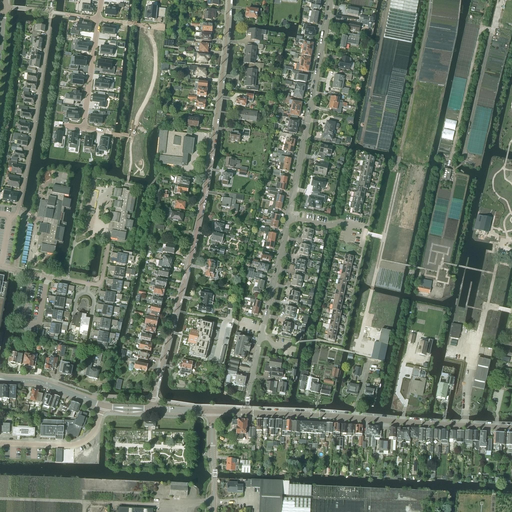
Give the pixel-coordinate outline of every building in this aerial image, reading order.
[(79,5),(78,12),(93,14),(93,8),(92,7),(92,5),(90,5),(91,1),(81,0),(80,0),(80,3),(80,5),(79,5)] [(320,6),(320,3),(304,0),(303,3),(306,3),(311,4),(310,8),(319,10),(319,9),(321,9),(321,7),(320,6)] [(390,0),(384,38),(411,43),(417,15),(416,14),(418,0),(390,0)] [(106,8),(105,15),(108,15),(108,16),(112,17),(112,16),(115,17),(117,7),(110,6),(109,9),(106,8)] [(145,13),(144,18),(147,19),(147,20),(155,20),(156,16),(158,17),(164,18),(165,9),(158,9),(158,10),(157,9),(157,8),(149,7),(148,12),(148,13),(145,13)] [(346,11),(346,13),(347,13),(346,14),(355,16),(358,17),(358,13),(362,13),(362,11),(348,8),(347,11),(346,11)] [(211,21),(211,19),(215,19),(216,10),(218,11),(218,10),(205,9),(205,10),(207,10),(207,13),(205,12),(204,20),(211,21)] [(247,14),(245,13),(245,18),(257,19),(258,13),(261,13),(261,10),(251,9),(251,10),(247,10),(247,14)] [(317,19),(310,17),(304,16),(302,16),(302,18),(310,20),(309,23),(309,24),(316,25),(316,24),(317,19)] [(358,32),(359,27),(363,28),(363,25),(367,26),(368,23),(357,20),(357,24),(350,22),(349,24),(348,25),(348,26),(349,27),(348,30),(358,32)] [(71,28),(71,34),(78,35),(79,31),(90,33),(92,24),(87,24),(87,23),(83,22),(82,23),(78,23),(77,29),(71,28)] [(192,23),(191,25),(195,25),(194,26),(200,27),(200,31),(203,32),(212,33),(212,28),(212,25),(211,25),(200,24),(192,23)] [(32,32),(32,35),(40,36),(41,32),(44,33),(45,27),(35,25),(35,26),(34,26),(33,27),(33,32),(32,32)] [(104,25),(102,34),(110,35),(110,38),(116,39),(116,35),(115,35),(116,27),(104,25)] [(304,25),(303,30),(305,30),(306,31),(305,35),(309,36),(309,37),(309,39),(309,41),(311,41),(311,39),(313,39),(313,38),(313,37),(314,37),(315,32),(313,32),(314,30),(309,29),(310,26),(304,25)] [(261,41),(261,35),(264,35),(264,36),(266,36),(266,31),(264,31),(262,31),(247,29),(246,35),(251,36),(252,35),(253,35),(252,40),(261,41)] [(195,40),(200,41),(210,42),(210,39),(211,38),(211,36),(211,35),(202,34),(199,33),(199,37),(195,37),(195,40)] [(358,46),(359,36),(347,34),(347,37),(342,36),(340,49),(343,49),(343,50),(344,50),(344,49),(345,50),(346,43),(357,45),(357,46),(358,46)] [(33,38),(32,44),(42,46),(43,40),(40,39),(40,36),(32,35),(32,38),(33,38)] [(304,46),(303,49),(312,51),(313,47),(312,47),(313,44),(304,43),(304,41),(299,40),(299,44),(302,44),(302,45),(304,46)] [(76,41),(75,51),(88,52),(89,45),(86,45),(83,45),(81,44),(82,41),(76,41)] [(30,49),(29,53),(38,54),(38,51),(41,51),(42,46),(32,44),(32,49),(30,49)] [(100,47),(100,50),(101,50),(100,54),(113,56),(114,49),(115,49),(116,45),(109,44),(108,48),(102,47),(101,47),(100,47)] [(199,52),(205,53),(208,53),(208,48),(210,49),(210,45),(208,45),(209,45),(200,44),(199,48),(196,48),(196,51),(199,51),(199,52)] [(245,47),(244,55),(255,56),(256,49),(262,50),(263,45),(253,44),(253,47),(245,47)] [(311,55),(312,51),(303,49),(302,56),(310,57),(311,55)] [(31,55),(30,61),(40,63),(40,57),(38,57),(38,54),(29,53),(29,55),(31,55)] [(244,55),(244,63),(254,64),(254,68),(260,68),(263,69),(264,64),(254,63),(255,61),(256,61),(257,61),(258,60),(258,59),(258,58),(258,57),(257,57),(257,56),(255,56),(244,55)] [(70,66),(70,69),(78,71),(78,66),(86,67),(86,62),(87,62),(87,59),(84,58),(79,57),(79,58),(75,57),(74,66),(70,66)] [(338,66),(339,67),(339,68),(349,70),(351,62),(350,62),(351,60),(349,59),(342,57),(341,60),(340,60),(340,64),(339,65),(338,66)] [(301,58),(300,65),(309,66),(310,62),(309,62),(310,60),(301,58)] [(97,62),(96,66),(98,67),(97,69),(102,69),(103,69),(103,70),(104,70),(103,73),(102,72),(102,73),(114,75),(115,68),(112,67),(112,62),(99,60),(98,62),(97,62)] [(29,67),(27,66),(27,70),(34,71),(34,68),(39,69),(40,63),(30,61),(29,67)] [(190,66),(189,71),(193,71),(193,76),(205,77),(206,76),(207,74),(206,74),(206,73),(205,73),(206,70),(198,69),(198,67),(194,67),(190,66)] [(246,70),(245,78),(256,79),(256,72),(260,73),(260,68),(254,68),(253,70),(246,70)] [(28,74),(27,81),(37,83),(38,75),(32,74),(32,71),(26,70),(25,73),(28,74)] [(71,74),(70,84),(83,86),(84,79),(79,78),(79,75),(78,75),(78,72),(73,71),(73,74),(71,74)] [(293,71),(293,74),(295,74),(293,81),(296,81),(305,83),(306,76),(302,75),(302,73),(293,71)] [(335,76),(333,82),(343,84),(344,80),(351,81),(352,75),(346,74),(345,78),(340,77),(340,76),(338,75),(337,76),(335,76)] [(96,81),(95,88),(99,89),(99,90),(103,90),(103,89),(108,90),(109,83),(112,84),(112,80),(104,78),(104,82),(100,81),(96,81)] [(245,78),(244,86),(246,87),(252,87),(251,90),(258,91),(258,87),(255,86),(256,79),(245,78)] [(190,80),(190,83),(198,83),(197,88),(207,89),(207,88),(207,87),(208,85),(207,85),(207,82),(190,80)] [(23,92),(24,92),(29,93),(29,89),(35,90),(37,83),(27,81),(26,88),(23,88),(23,92)] [(332,88),(335,89),(335,90),(338,91),(338,89),(343,90),(342,94),(348,95),(349,89),(342,88),(343,84),(333,82),(332,88)] [(295,87),(294,91),(304,93),(305,90),(304,89),(305,86),(293,83),(292,87),(295,87)] [(207,93),(206,93),(207,90),(193,88),(193,91),(197,92),(197,96),(206,97),(206,96),(207,96),(207,95),(207,94),(207,93)] [(303,96),(304,93),(294,91),(294,95),(291,94),(290,97),(302,99),(303,96)] [(29,96),(30,93),(29,93),(24,92),(23,96),(25,96),(24,103),(33,104),(34,97),(29,96)] [(65,99),(64,104),(73,105),(74,101),(81,102),(82,95),(78,95),(79,93),(74,92),(74,94),(69,94),(69,100),(65,99)] [(92,98),(92,99),(93,100),(93,102),(100,103),(99,107),(106,108),(107,99),(105,99),(106,93),(99,92),(98,95),(94,95),(93,97),(92,98)] [(235,102),(235,104),(236,105),(245,107),(246,101),(253,102),(254,95),(247,94),(246,98),(243,98),(243,99),(237,98),(236,101),(235,102)] [(331,97),(330,103),(338,104),(342,105),(345,106),(346,104),(342,103),(343,102),(339,101),(339,98),(340,95),(334,94),(333,97),(331,97)] [(286,104),(289,104),(292,105),(291,109),(301,110),(301,107),(301,103),(293,102),(293,99),(289,98),(286,97),(285,103),(286,103),(286,104)] [(190,100),(190,102),(192,102),(192,103),(196,103),(195,107),(204,109),(205,108),(206,106),(205,105),(205,102),(196,101),(190,100)] [(330,103),(329,109),(332,109),(332,112),(340,114),(342,107),(345,108),(345,106),(342,105),(338,104),(330,103)] [(32,112),(27,111),(28,107),(19,106),(18,110),(21,110),(20,117),(31,119),(32,112)] [(68,112),(67,119),(72,119),(72,121),(77,121),(77,120),(78,120),(79,113),(75,113),(75,109),(68,108),(68,112)] [(300,113),(301,110),(291,109),(290,112),(288,112),(287,115),(299,117),(299,114),(300,113)] [(243,110),(243,112),(235,111),(234,117),(238,117),(238,120),(240,120),(241,120),(245,120),(246,118),(249,119),(249,121),(256,121),(256,120),(257,112),(243,110)] [(91,115),(90,123),(94,123),(94,124),(97,125),(97,124),(102,125),(103,117),(105,117),(106,113),(100,112),(99,116),(91,115)] [(184,127),(190,127),(190,126),(197,127),(198,123),(199,123),(199,121),(198,121),(198,120),(198,118),(194,117),(194,119),(188,118),(188,119),(185,119),(184,127)] [(289,122),(288,126),(298,128),(299,121),(286,119),(286,122),(289,122)] [(18,124),(19,124),(18,131),(29,133),(30,125),(25,125),(26,121),(19,120),(18,124)] [(325,132),(325,133),(333,134),(334,131),(335,131),(335,130),(338,130),(338,127),(335,127),(336,124),(327,122),(326,126),(325,129),(324,129),(324,131),(325,132)] [(284,132),(296,134),(298,128),(288,126),(287,130),(284,129),(284,132)] [(241,138),(242,136),(248,137),(249,131),(243,130),(243,134),(234,132),(234,133),(230,133),(229,139),(234,140),(234,141),(239,142),(240,137),(241,138)] [(158,153),(157,153),(157,154),(162,154),(162,156),(160,156),(159,164),(182,166),(182,164),(187,165),(187,160),(186,160),(187,157),(185,156),(186,154),(192,155),(191,155),(193,140),(194,140),(194,139),(192,139),(192,134),(174,132),(174,135),(172,134),(172,132),(161,131),(160,131),(158,153)] [(54,136),(53,139),(55,140),(54,144),(59,144),(59,148),(64,149),(65,139),(62,139),(63,133),(56,132),(55,136),(54,136)] [(333,142),(335,142),(335,144),(339,145),(340,140),(336,140),(333,139),(333,138),(333,134),(325,133),(324,133),(323,136),(324,136),(323,139),(333,141),(333,142)] [(13,141),(18,141),(17,145),(27,147),(28,139),(21,138),(22,135),(15,134),(13,141)] [(69,144),(68,149),(75,150),(74,153),(78,154),(80,142),(77,141),(78,140),(78,138),(78,135),(70,134),(68,144),(69,144)] [(86,137),(84,149),(91,150),(90,151),(95,152),(96,146),(92,145),(93,137),(89,136),(89,137),(86,137)] [(96,149),(96,153),(99,154),(99,151),(107,152),(107,150),(108,150),(109,144),(108,144),(109,139),(101,138),(99,149),(96,149)] [(286,139),(285,145),(294,147),(295,141),(292,140),(291,139),(291,140),(286,139)] [(280,152),(280,154),(290,156),(290,153),(292,153),(293,152),(293,151),(293,150),(293,148),(294,147),(285,145),(283,152),(280,152)] [(318,157),(321,157),(320,160),(324,161),(325,156),(330,157),(332,147),(321,145),(320,150),(321,152),(321,153),(319,153),(318,157)] [(14,158),(24,160),(25,153),(16,151),(16,148),(12,147),(12,150),(13,151),(15,152),(14,158)] [(235,165),(236,160),(236,159),(227,158),(225,166),(233,168),(234,165),(235,165)] [(11,173),(21,174),(23,167),(16,166),(17,162),(9,161),(8,167),(12,168),(11,173)] [(326,176),(328,165),(320,163),(320,166),(316,165),(314,173),(326,176)] [(280,164),(279,170),(289,172),(288,172),(290,166),(283,164),(280,164)] [(442,179),(449,180),(451,171),(444,169),(442,179)] [(221,178),(220,179),(221,180),(221,181),(222,181),(221,185),(227,186),(228,182),(229,178),(232,178),(232,175),(222,174),(222,177),(221,178)] [(8,186),(19,188),(20,180),(14,179),(15,176),(8,175),(7,178),(9,178),(8,186)] [(190,180),(189,180),(190,176),(182,176),(181,178),(179,178),(177,184),(188,186),(189,184),(190,183),(190,181),(190,180)] [(407,176),(404,188),(415,191),(415,187),(413,186),(414,178),(407,176)] [(320,188),(323,189),(325,181),(313,178),(312,186),(314,187),(314,188),(313,188),(312,192),(319,193),(320,188)] [(270,188),(269,191),(282,194),(282,191),(285,191),(286,185),(280,183),(277,183),(276,189),(270,188)] [(45,225),(40,224),(38,233),(38,234),(41,234),(40,236),(43,237),(42,239),(41,239),(40,242),(38,242),(37,246),(41,246),(40,252),(54,255),(57,242),(62,243),(62,242),(61,242),(64,228),(64,229),(64,228),(57,227),(58,221),(59,221),(61,213),(63,214),(63,213),(64,208),(69,209),(69,208),(70,200),(68,200),(63,199),(64,195),(68,196),(70,189),(69,189),(66,188),(53,186),(53,185),(52,191),(47,190),(47,193),(47,194),(46,197),(45,197),(44,201),(40,201),(38,217),(37,217),(45,219),(44,222),(45,223),(45,225)] [(188,190),(188,189),(188,188),(176,186),(174,194),(184,196),(184,194),(187,194),(188,192),(188,191),(188,190)] [(3,201),(16,203),(17,194),(10,193),(11,190),(5,189),(3,201)] [(110,213),(108,222),(112,223),(112,225),(110,224),(110,228),(108,228),(108,232),(111,232),(110,239),(111,238),(124,241),(125,241),(126,231),(124,231),(125,228),(132,229),(133,222),(133,221),(129,221),(130,216),(127,215),(128,212),(133,213),(132,213),(135,196),(136,196),(130,195),(130,192),(126,191),(126,190),(122,189),(122,190),(114,189),(113,197),(118,198),(117,201),(114,201),(115,201),(113,208),(116,209),(115,213),(110,212),(110,213)] [(274,196),(273,202),(282,204),(284,197),(281,197),(282,194),(269,191),(269,195),(274,196)] [(222,198),(221,207),(221,206),(225,207),(225,208),(227,208),(227,207),(230,208),(229,211),(237,213),(239,205),(235,205),(235,200),(242,201),(243,196),(230,194),(232,194),(231,197),(229,197),(229,199),(222,198)] [(322,203),(325,204),(327,196),(319,194),(318,198),(309,196),(308,203),(309,204),(308,208),(314,209),(315,205),(321,206),(322,203)] [(402,196),(400,208),(408,209),(409,201),(412,202),(413,198),(402,196)] [(175,204),(176,204),(175,208),(184,209),(185,208),(185,206),(185,202),(179,202),(179,201),(176,201),(175,204)] [(268,207),(268,211),(277,213),(278,210),(281,210),(282,204),(273,202),(272,206),(271,206),(270,206),(270,207),(268,207)] [(353,209),(352,214),(359,216),(359,217),(362,218),(362,216),(362,215),(362,214),(360,214),(361,210),(350,208),(353,209)] [(183,215),(172,213),(172,211),(164,210),(163,214),(171,216),(171,220),(182,222),(183,215)] [(273,215),(271,221),(279,223),(280,216),(277,216),(277,213),(268,211),(267,213),(270,213),(270,214),(273,215)] [(482,217),(478,231),(488,233),(491,219),(482,217)] [(277,229),(279,223),(271,221),(266,220),(266,223),(271,224),(270,227),(277,229)] [(227,234),(228,232),(222,230),(223,226),(215,224),(215,225),(214,225),(213,227),(214,228),(213,231),(227,234)] [(304,229),(303,234),(312,236),(313,231),(319,233),(319,229),(306,227),(305,229),(304,229)] [(265,240),(267,241),(275,242),(276,235),(268,233),(268,230),(261,229),(260,232),(263,233),(263,232),(265,232),(266,234),(265,240)] [(230,236),(224,234),(223,235),(213,232),(212,237),(211,238),(210,240),(211,241),(212,242),(211,244),(215,245),(216,243),(223,244),(224,240),(222,239),(223,237),(229,238),(230,236)] [(302,239),(303,239),(302,242),(311,244),(312,241),(311,241),(312,236),(303,234),(302,239)] [(273,249),(275,242),(267,241),(266,248),(273,249)] [(300,245),(299,250),(309,252),(310,247),(311,247),(311,244),(302,242),(302,245),(300,245)] [(157,248),(156,252),(162,253),(162,252),(174,255),(175,251),(176,251),(176,248),(175,248),(175,247),(163,245),(162,249),(157,248)] [(298,255),(300,255),(299,258),(310,260),(308,260),(309,257),(308,257),(309,252),(299,250),(298,255)] [(111,258),(110,262),(112,262),(113,259),(118,260),(117,264),(116,266),(120,267),(122,255),(111,253),(111,258)] [(122,255),(120,267),(124,267),(125,268),(125,265),(125,264),(126,265),(127,261),(133,262),(133,257),(135,257),(135,255),(132,254),(126,253),(125,256),(122,255)] [(266,262),(270,263),(272,255),(262,253),(261,260),(267,261),(266,262)] [(163,258),(162,261),(172,264),(172,263),(173,262),(173,261),(173,259),(169,258),(169,257),(162,255),(161,257),(160,258),(163,258)] [(297,260),(296,265),(305,267),(308,268),(310,260),(299,258),(298,260),(297,260)] [(207,264),(206,269),(220,271),(220,270),(221,270),(221,269),(217,269),(217,267),(219,268),(220,263),(218,263),(218,262),(216,261),(215,262),(208,261),(208,264),(207,264)] [(268,266),(259,264),(260,264),(254,262),(253,265),(259,266),(258,270),(267,273),(267,272),(268,271),(268,270),(268,269),(268,266)] [(295,270),(296,271),(295,273),(305,275),(305,272),(304,272),(305,267),(296,265),(295,270)] [(109,267),(108,271),(115,273),(115,277),(113,277),(113,279),(118,280),(119,278),(120,268),(109,267)] [(119,278),(118,280),(122,281),(123,278),(124,274),(130,275),(134,276),(135,271),(131,270),(123,269),(120,268),(119,278)] [(170,274),(169,273),(169,271),(160,269),(159,273),(155,272),(154,275),(168,278),(168,277),(169,276),(170,274)] [(220,272),(220,271),(206,269),(206,273),(205,277),(214,279),(215,280),(216,280),(217,280),(218,280),(218,279),(218,278),(218,277),(217,277),(218,272),(220,272)] [(293,276),(292,281),(302,283),(302,281),(305,282),(306,282),(306,281),(307,281),(308,280),(308,276),(305,275),(295,273),(295,276),(293,276)] [(254,289),(253,292),(260,293),(260,291),(262,291),(263,291),(264,286),(263,286),(264,282),(263,282),(264,280),(259,279),(255,278),(255,280),(254,283),(258,284),(256,289),(254,289)] [(150,286),(154,286),(154,285),(165,288),(166,285),(167,285),(167,283),(167,282),(167,281),(156,279),(155,283),(151,283),(150,286)] [(418,286),(417,291),(429,294),(430,289),(425,287),(426,281),(420,279),(419,286),(418,286)] [(107,280),(106,284),(113,285),(113,288),(111,288),(110,292),(116,293),(116,291),(118,281),(107,280)] [(116,293),(120,294),(120,292),(121,287),(128,288),(129,283),(118,281),(116,291),(116,293)] [(295,287),(294,290),(301,291),(303,283),(302,283),(292,281),(291,286),(295,287)] [(52,283),(51,288),(57,289),(56,294),(57,294),(56,298),(60,298),(63,285),(58,284),(56,284),(52,283)] [(63,285),(60,298),(64,299),(65,296),(66,296),(67,291),(72,292),(73,292),(74,287),(67,286),(68,285),(63,285)] [(165,289),(154,286),(152,291),(154,292),(153,296),(161,298),(161,296),(163,297),(164,293),(165,293),(166,291),(165,290),(165,289)] [(204,299),(204,301),(214,303),(213,303),(214,296),(212,296),(212,292),(209,291),(205,290),(205,291),(201,290),(201,292),(200,292),(199,293),(199,294),(199,295),(200,295),(201,296),(200,297),(204,298),(204,299)] [(290,291),(289,297),(298,299),(299,294),(300,294),(301,291),(294,290),(294,292),(290,291)] [(105,303),(109,303),(111,293),(100,292),(99,297),(105,298),(105,303)] [(111,293),(109,303),(109,305),(113,306),(113,304),(114,299),(120,300),(121,295),(111,293)] [(49,296),(49,301),(55,302),(54,307),(55,307),(54,311),(58,311),(60,298),(56,298),(55,297),(49,296)] [(163,301),(162,300),(151,297),(150,304),(161,307),(161,304),(163,303),(163,301)] [(288,302),(289,302),(288,305),(298,307),(298,304),(297,303),(298,299),(289,297),(288,302)] [(60,298),(58,311),(63,312),(64,309),(64,304),(70,305),(71,300),(64,299),(60,298)] [(198,309),(198,311),(201,312),(206,313),(206,312),(209,313),(210,309),(211,309),(213,303),(214,303),(204,301),(203,304),(203,305),(199,304),(199,306),(198,306),(197,306),(197,307),(197,308),(197,309),(198,309)] [(97,305),(96,309),(103,311),(102,315),(103,315),(102,317),(106,318),(107,316),(108,306),(97,305)] [(286,307),(285,312),(295,314),(296,309),(297,309),(298,307),(288,305),(288,307),(286,307)] [(107,316),(106,318),(111,319),(111,316),(112,316),(112,312),(118,313),(119,308),(108,306),(107,316)] [(147,315),(157,318),(158,317),(160,308),(152,306),(151,310),(147,309),(146,314),(148,314),(147,315)] [(247,306),(246,309),(249,310),(248,314),(251,315),(251,313),(253,314),(254,314),(258,315),(259,308),(249,306),(249,307),(247,306)] [(45,312),(44,316),(46,316),(47,314),(52,315),(52,320),(52,324),(56,324),(58,311),(54,311),(53,310),(47,309),(47,313),(46,313),(45,312)] [(58,311),(56,324),(68,326),(68,323),(63,322),(63,320),(62,320),(62,317),(68,318),(69,313),(63,312),(58,311)] [(284,317),(286,317),(285,320),(294,322),(294,321),(295,321),(296,321),(297,316),(296,315),(295,314),(285,312),(284,317)] [(71,326),(71,329),(75,330),(75,328),(80,329),(82,318),(82,314),(78,314),(77,317),(73,316),(71,326)] [(80,329),(79,333),(83,334),(84,332),(88,333),(90,319),(86,318),(87,315),(82,314),(82,318),(80,329)] [(145,324),(156,327),(158,319),(146,317),(145,324)] [(95,318),(94,323),(99,323),(98,327),(97,327),(97,330),(104,331),(104,329),(106,319),(95,318)] [(104,329),(104,331),(109,332),(110,325),(116,326),(117,321),(110,320),(106,319),(104,329)] [(283,323),(282,328),(291,330),(292,325),(294,325),(294,322),(285,320),(284,323),(283,323)] [(191,330),(188,344),(189,344),(194,345),(193,348),(191,348),(190,352),(192,353),(193,353),(192,356),(205,360),(207,352),(209,345),(209,343),(209,344),(210,340),(210,339),(211,339),(212,332),(214,324),(200,321),(200,324),(197,324),(196,328),(198,329),(197,332),(191,330)] [(49,336),(53,337),(55,325),(52,324),(45,323),(44,328),(50,329),(49,336)] [(56,324),(53,337),(58,338),(58,335),(59,335),(60,330),(66,331),(67,327),(67,326),(68,326),(68,327),(68,326),(56,324)] [(156,327),(144,325),(144,324),(141,324),(140,328),(139,328),(139,330),(141,330),(141,331),(145,333),(146,332),(150,333),(151,333),(154,334),(156,327)] [(452,324),(449,338),(458,339),(459,334),(460,334),(460,331),(461,326),(452,324)] [(281,333),(282,333),(281,335),(281,336),(282,336),(284,337),(291,338),(291,335),(290,335),(291,330),(282,328),(281,333)] [(384,330),(381,344),(387,345),(390,331),(384,330)] [(99,337),(98,342),(97,345),(101,346),(101,347),(104,333),(93,331),(92,333),(91,333),(90,338),(93,339),(93,336),(99,337)] [(104,333),(101,347),(107,348),(108,343),(106,343),(107,338),(113,339),(114,334),(104,333)] [(141,333),(140,340),(141,341),(150,343),(152,342),(153,340),(151,338),(152,336),(146,335),(146,334),(141,333)] [(233,356),(233,357),(244,359),(246,352),(249,352),(249,351),(250,350),(250,347),(251,347),(251,345),(248,344),(249,339),(242,337),(243,334),(236,333),(235,336),(238,336),(238,337),(237,342),(235,351),(233,356)] [(136,339),(135,344),(140,345),(139,349),(147,351),(150,352),(151,347),(151,344),(148,343),(147,344),(141,342),(141,341),(140,340),(138,340),(136,339)] [(419,346),(418,354),(423,355),(423,354),(426,355),(429,355),(433,341),(428,340),(428,341),(428,342),(423,341),(421,347),(419,346)] [(371,358),(371,359),(384,362),(387,345),(381,344),(378,343),(375,342),(371,358)] [(12,359),(9,358),(9,363),(11,363),(11,364),(12,365),(14,366),(15,365),(18,365),(18,364),(21,365),(23,355),(18,354),(19,351),(13,350),(12,359)] [(131,354),(130,359),(137,360),(138,359),(147,360),(148,358),(149,357),(149,355),(149,354),(140,352),(139,352),(138,356),(131,354)] [(25,355),(24,365),(27,366),(27,367),(28,367),(28,368),(31,368),(32,367),(35,367),(36,363),(37,355),(34,355),(34,354),(29,353),(29,354),(26,353),(25,355)] [(52,371),(53,368),(56,369),(58,359),(55,358),(55,357),(51,356),(50,357),(46,359),(44,368),(45,369),(46,370),(45,370),(46,371),(48,372),(50,370),(50,369),(52,370),(52,371)] [(133,368),(134,368),(134,369),(146,372),(147,368),(148,368),(148,366),(147,366),(147,365),(141,364),(142,361),(137,360),(130,359),(129,362),(135,363),(135,365),(131,364),(129,365),(128,370),(129,371),(131,372),(133,371),(133,368)] [(264,372),(268,372),(269,366),(279,368),(280,368),(282,361),(270,359),(269,364),(265,364),(264,372)] [(192,366),(195,367),(196,363),(181,361),(181,364),(179,365),(179,367),(180,368),(181,369),(181,371),(179,372),(179,374),(180,376),(183,376),(185,375),(185,374),(190,375),(192,366)] [(69,363),(61,362),(59,372),(62,373),(62,374),(65,374),(68,375),(71,375),(72,366),(69,366),(69,363)] [(87,371),(86,371),(86,376),(89,377),(88,378),(97,379),(99,371),(90,369),(91,364),(88,364),(87,371)] [(269,366),(268,372),(272,373),(271,376),(281,378),(282,378),(283,371),(279,370),(279,368),(269,366)] [(355,367),(353,376),(360,377),(361,369),(355,367)] [(244,387),(245,382),(247,377),(236,374),(237,371),(227,368),(226,373),(236,376),(234,384),(233,384),(234,386),(235,386),(243,387),(244,387)] [(474,377),(472,387),(479,389),(480,385),(482,385),(483,379),(482,378),(483,373),(484,373),(484,369),(477,368),(476,372),(477,372),(475,377),(474,377)] [(300,382),(299,390),(304,391),(304,390),(306,391),(306,392),(308,393),(309,391),(311,392),(312,384),(313,381),(318,382),(318,381),(318,380),(312,378),(309,378),(307,377),(308,372),(301,371),(299,381),(300,382)] [(439,381),(436,397),(445,399),(447,389),(450,390),(453,378),(449,378),(448,377),(448,378),(447,379),(447,383),(440,381),(439,381)] [(412,392),(422,394),(425,380),(421,379),(420,383),(414,382),(412,392)] [(278,392),(285,393),(286,384),(290,384),(290,381),(286,380),(284,380),(284,383),(279,382),(278,392)] [(311,392),(310,392),(318,394),(320,386),(317,385),(318,382),(313,381),(312,384),(311,392)] [(265,391),(272,392),(272,395),(275,396),(276,388),(273,388),(274,383),(267,382),(265,391)] [(347,391),(350,392),(350,393),(357,395),(358,390),(359,390),(360,384),(354,383),(354,385),(348,384),(347,391)] [(329,395),(331,387),(322,385),(320,393),(329,395)] [(373,392),(376,393),(377,390),(365,387),(364,394),(372,396),(373,392)] [(41,408),(42,403),(41,402),(42,395),(40,395),(40,393),(38,393),(38,391),(37,391),(36,390),(35,390),(34,391),(33,390),(32,396),(31,397),(30,399),(31,400),(31,401),(39,402),(38,407),(41,408)] [(50,407),(54,396),(49,394),(49,395),(45,394),(45,395),(46,395),(43,402),(44,402),(43,405),(44,405),(44,407),(46,407),(46,406),(50,407)] [(54,396),(50,407),(56,409),(60,398),(54,396)] [(67,410),(66,414),(68,414),(68,417),(71,417),(76,404),(71,402),(68,411),(67,410)] [(76,404),(71,417),(73,418),(75,413),(78,414),(76,417),(78,417),(77,418),(78,418),(80,412),(81,408),(79,408),(80,405),(76,404)] [(66,420),(66,423),(67,423),(73,423),(72,426),(68,426),(67,437),(69,437),(76,437),(78,438),(79,435),(81,430),(81,428),(82,427),(83,428),(84,426),(85,423),(87,419),(86,418),(87,414),(80,412),(78,418),(77,418),(77,420),(75,419),(75,420),(74,421),(73,421),(66,420)] [(57,440),(63,440),(63,433),(64,433),(64,423),(64,421),(41,420),(40,437),(57,438),(57,440)] [(234,432),(235,433),(237,433),(237,434),(237,439),(238,440),(239,440),(242,440),(242,434),(248,434),(248,438),(254,438),(255,428),(248,428),(248,430),(246,430),(246,428),(247,421),(239,421),(238,422),(237,421),(233,420),(232,425),(238,425),(238,428),(237,428),(235,429),(234,430),(234,432)] [(283,422),(282,432),(282,436),(290,437),(290,439),(291,439),(291,435),(291,423),(291,422),(288,422),(283,422)] [(3,427),(3,433),(13,434),(13,426),(10,426),(10,424),(3,424),(3,427)] [(13,426),(13,434),(13,436),(17,436),(17,440),(20,440),(20,436),(26,437),(30,437),(31,437),(34,437),(35,428),(31,428),(31,427),(27,427),(17,426),(17,428),(13,428),(13,426)] [(373,426),(371,447),(375,447),(376,440),(374,440),(375,436),(376,436),(376,438),(380,438),(380,436),(379,436),(379,426),(373,426)] [(457,432),(456,440),(456,445),(462,445),(462,444),(464,444),(464,440),(463,440),(464,432),(461,432),(460,431),(458,431),(458,432),(457,432)] [(479,450),(479,455),(480,455),(480,454),(479,454),(479,453),(485,454),(485,455),(486,455),(486,452),(488,452),(491,452),(490,453),(491,453),(492,439),(491,439),(491,440),(488,440),(486,444),(485,444),(486,433),(482,432),(482,433),(481,433),(480,432),(479,440),(479,450)] [(227,470),(234,471),(235,466),(238,466),(239,460),(235,460),(235,459),(227,459),(227,470)] [(242,464),(241,473),(250,473),(251,461),(240,461),(240,464),(242,464)] [(281,511),(282,495),(288,495),(288,496),(298,496),(311,497),(311,486),(289,485),(289,483),(289,482),(255,480),(248,480),(248,482),(244,482),(244,488),(260,489),(258,511),(281,511)] [(188,487),(188,484),(170,483),(170,496),(187,497),(187,496),(187,495),(188,494),(187,493),(187,487),(188,487)] [(227,483),(227,493),(242,493),(243,486),(237,486),(237,483),(227,483)] [(282,497),(281,511),(310,511),(311,499),(282,497)]
